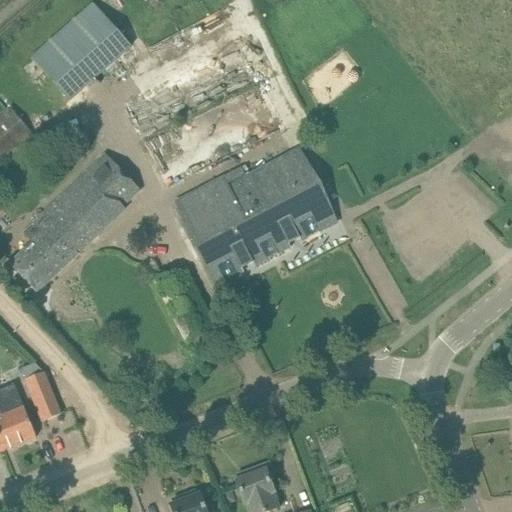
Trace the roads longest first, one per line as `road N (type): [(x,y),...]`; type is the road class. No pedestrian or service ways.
road 1 (residential): [(118,457),(364,366),(427,370)]
road 2 (unclassified): [(118,457),(101,416),(58,358),(0,298)]
road 3 (unclassified): [(472,511),(427,370)]
road 4 (residential): [(0,505),(118,457)]
road 5 (unclassified): [(427,370),(453,334),(511,286)]
